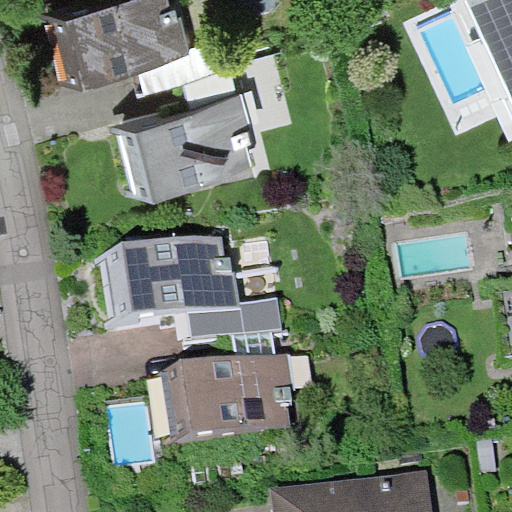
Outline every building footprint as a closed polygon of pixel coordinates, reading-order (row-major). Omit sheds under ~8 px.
[(172,11),(168,0),(124,0),(66,22),(69,35),(83,90),(139,72),(191,55),(189,49),(181,17),(178,17),(176,9),(172,11)] [(511,0),(465,0),(511,99),(511,0)] [(220,40),(189,49),(191,55),(139,72),(145,96),(183,84),(227,70),(220,40)] [(227,70),(183,84),(188,108),(237,95),(232,68),(227,70)] [(170,112),(109,128),(126,198),(254,176),(245,148),(252,146),(240,94),(237,95),(188,108),(170,112)] [(226,257),(222,234),(95,258),(102,311),(105,329),(189,316),(241,308),(240,303),(235,271),(232,271),(231,256),(226,257)] [(277,297),(240,303),(241,308),(189,316),(192,338),(233,333),(270,329),(282,328),(277,297)] [(270,329),(233,333),(238,360),(275,355),(270,329)] [(295,405),(288,353),(275,355),(238,360),(218,362),(161,370),(172,444),(291,427),(288,406),(295,405)] [(432,511),(427,470),(271,489),(273,511),(432,511)]
